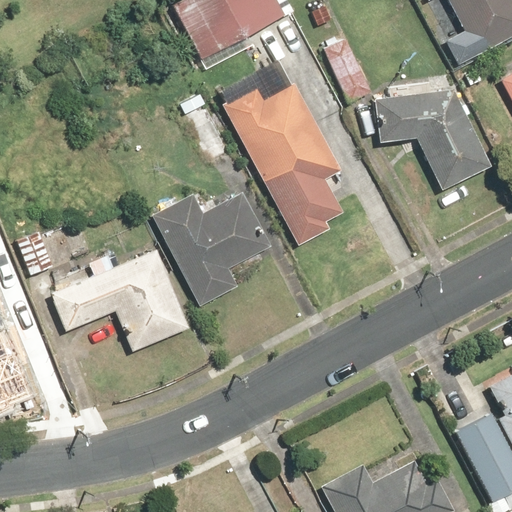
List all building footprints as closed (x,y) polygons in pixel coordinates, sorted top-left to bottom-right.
[(179,0),(175,3),(202,52),(282,9),(277,0),(179,0)] [(511,0),(449,0),(476,51),(511,31),(511,0)] [(344,30),(321,41),(350,100),(372,90),(344,30)] [(188,60),(121,96),(137,126),(177,104),(211,166),(238,151),(204,89),(188,60)] [(511,70),(503,75),(511,93),(511,70)] [(257,83),(224,100),(299,243),(330,228),(325,219),(342,210),(323,173),(341,164),(297,79),(264,96),(257,83)] [(382,139),(419,134),(443,187),(491,165),(453,84),(376,93),(382,139)] [(194,189),(154,210),(202,302),(240,282),(230,264),(273,242),(246,189),(204,211),(194,189)] [(40,227),(17,236),(31,272),(53,263),(40,227)] [(190,323),(159,246),(52,289),(67,326),(116,306),(132,346),(190,323)] [(0,336),(0,411),(9,408),(7,402),(31,392),(16,354),(9,357),(1,336),(0,336)] [(501,415),(511,434),(511,370),(491,382),(506,412),(501,415)] [(511,447),(493,412),(457,431),(492,499),(511,488),(511,447)] [(365,459),(321,482),(337,511),(446,511),(455,507),(437,472),(426,477),(415,457),(375,478),(365,459)]
